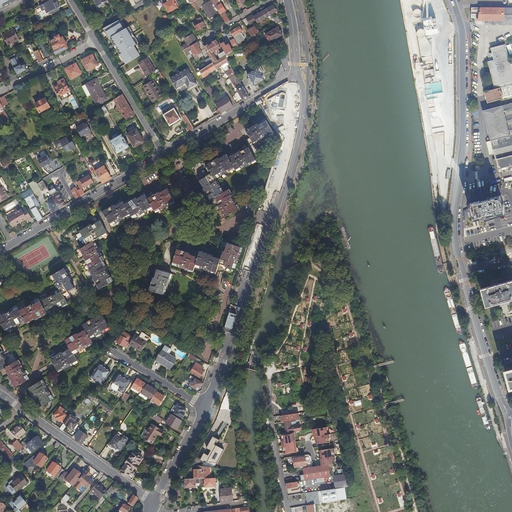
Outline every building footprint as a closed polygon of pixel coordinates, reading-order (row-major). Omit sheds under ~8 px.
[(0,0),(0,9),(5,7),(5,6),(12,2),(13,2),(17,0),(0,0)] [(55,3),(53,0),(52,0),(40,7),(46,18),(61,10),(59,8),(61,7),(58,2),(55,3)] [(108,5),(104,0),(88,0),(97,12),(108,5)] [(168,14),(178,8),(174,0),(172,0),(164,5),(168,14)] [(211,0),(226,24),(230,21),(224,12),(226,11),(222,4),(220,5),(217,0),(211,0)] [(213,8),(215,7),(213,4),(204,9),(211,21),(218,17),(213,8)] [(258,24),(278,13),(274,6),(254,18),(258,24)] [(511,8),(509,8),(472,7),(472,18),(476,18),(477,14),(480,14),(480,16),(478,16),(477,19),(479,20),(479,21),(511,21),(511,8)] [(27,14),(17,19),(18,22),(22,20),(28,18),(27,17),(28,17),(27,14)] [(275,27),(281,23),(278,17),(271,21),(275,27)] [(124,62),(126,65),(140,57),(138,53),(139,53),(135,47),(140,44),(136,37),(135,37),(133,34),(134,34),(130,27),(125,30),(121,24),(120,24),(118,22),(105,29),(107,32),(105,33),(109,40),(110,39),(120,55),(119,56),(123,62),(124,62)] [(206,27),(203,23),(195,27),(198,32),(206,27)] [(253,37),(259,33),(255,27),(249,31),(253,37)] [(240,28),(231,33),(233,37),(234,37),(238,44),(244,41),(239,34),(242,32),(240,28)] [(283,36),(283,35),(279,28),(274,30),(270,33),(266,36),(271,43),(283,36)] [(9,46),(13,44),(12,43),(19,39),(14,30),(3,36),(9,46)] [(57,55),(69,49),(67,45),(63,37),(61,38),(60,35),(52,39),(52,40),(51,41),(51,42),(51,43),(55,50),(54,51),(57,55)] [(186,39),(191,47),(198,43),(193,35),(186,39)] [(205,48),(214,62),(214,64),(218,61),(214,55),(217,54),(218,54),(220,53),(218,50),(221,49),(217,41),(213,43),(214,44),(209,47),(209,46),(205,48)] [(200,47),(198,43),(191,47),(196,56),(202,52),(199,47),(200,47)] [(224,43),(221,45),(225,52),(227,56),(235,51),(234,50),(233,50),(230,45),(227,47),(224,43)] [(31,46),(40,64),(44,62),(38,51),(34,44),(31,46)] [(494,60),(509,57),(505,45),(491,48),(494,60)] [(98,66),(93,56),(83,61),(88,71),(98,66)] [(200,72),(204,78),(209,76),(208,74),(215,70),(217,73),(219,72),(221,76),(223,75),(219,69),(219,68),(228,62),(225,57),(221,60),(218,61),(214,64),(200,72)] [(502,87),(511,84),(511,82),(511,83),(511,82),(511,69),(509,57),(494,60),(494,61),(488,62),(495,87),(502,85),(502,87)] [(10,60),(18,75),(28,70),(25,65),(22,66),(21,65),(19,66),(15,59),(12,60),(11,59),(10,60)] [(153,76),(160,72),(158,69),(155,71),(152,66),(153,66),(152,63),(151,64),(150,64),(142,69),(147,76),(151,73),(153,76)] [(67,70),(66,70),(72,80),(82,74),(77,64),(70,68),(69,67),(66,68),(67,70)] [(261,74),(264,72),(261,67),(248,75),(254,86),(264,80),(261,74)] [(230,79),(236,75),(233,70),(226,73),(230,79)] [(199,87),(190,72),(172,82),(177,89),(186,84),(191,92),(199,87)] [(239,80),(237,77),(236,75),(230,79),(233,84),(235,82),(239,80)] [(55,87),(60,97),(70,92),(65,82),(64,80),(60,82),(61,84),(60,85),(55,87)] [(86,93),(88,98),(92,95),(102,90),(97,80),(87,85),(90,91),(86,93)] [(153,104),(164,97),(154,81),(144,87),(149,94),(147,95),(153,104)] [(442,92),(441,82),(425,84),(426,91),(430,90),(431,94),(442,92)] [(511,84),(502,87),(502,88),(505,98),(511,96),(511,84)] [(206,89),(212,99),(216,97),(210,86),(206,89)] [(243,101),(249,98),(243,87),(237,91),(243,101)] [(503,99),(500,88),(485,92),(488,103),(503,99)] [(102,90),(92,95),(97,106),(107,100),(102,90)] [(267,104),(267,108),(269,111),(272,114),(276,116),(280,116),(284,115),(287,113),(290,110),(291,106),(291,102),(290,99),(288,95),(285,93),(281,92),(278,91),(274,92),(271,94),(268,97),(267,101),(267,104)] [(70,92),(60,97),(63,102),(73,97),(70,92)] [(123,95),(118,98),(118,99),(115,101),(116,104),(118,108),(116,109),(115,111),(117,113),(119,113),(121,112),(123,114),(122,114),(126,120),(134,115),(123,95)] [(9,105),(5,97),(0,98),(0,101),(3,108),(9,105)] [(221,114),(233,107),(228,98),(220,103),(223,109),(219,111),(220,112),(221,114)] [(51,108),(46,99),(36,105),(41,113),(51,108)] [(511,103),(490,109),(493,124),(487,125),(497,169),(511,165),(511,103)] [(110,115),(105,107),(101,110),(105,117),(110,115)] [(170,127),(181,120),(174,109),(164,116),(170,127)] [(493,124),(490,109),(483,111),(487,125),(493,124)] [(7,124),(11,122),(5,111),(1,114),(7,124)] [(191,132),(194,130),(186,116),(182,119),(191,132)] [(257,124),(251,128),(246,131),(254,144),(273,133),(266,121),(258,125),(257,124)] [(77,129),(82,137),(92,132),(88,125),(86,126),(85,124),(77,129)] [(144,143),(136,130),(127,135),(135,148),(144,143)] [(129,148),(122,135),(119,137),(117,134),(112,137),(114,140),(110,142),(118,155),(129,148)] [(73,142),(70,144),(67,138),(61,142),(60,141),(55,144),(58,149),(63,146),(67,152),(68,152),(70,152),(71,151),(72,149),(73,149),(75,150),(77,149),(73,142)] [(218,158),(207,164),(212,173),(199,180),(204,188),(202,189),(209,200),(215,197),(219,205),(218,206),(225,217),(238,209),(227,190),(223,192),(214,178),(234,166),(236,171),(255,160),(248,147),(240,152),(240,151),(228,158),(226,154),(219,159),(218,158)] [(57,158),(52,161),(44,150),(35,156),(47,174),(61,164),(57,158)] [(28,155),(17,161),(18,163),(29,157),(28,155)] [(4,168),(5,167),(15,162),(17,161),(15,158),(2,165),(4,168)] [(104,167),(96,172),(103,184),(111,179),(104,167)] [(93,183),(89,176),(80,182),(79,181),(77,183),(79,187),(81,186),(82,189),(85,187),(85,188),(87,186),(88,188),(90,186),(90,185),(93,183)] [(77,190),(71,179),(67,182),(72,190),(68,192),(73,201),(81,196),(77,190)] [(7,194),(0,182),(0,202),(8,197),(6,194),(7,194)] [(50,192),(47,187),(41,191),(44,196),(45,196),(47,201),(53,197),(50,192)] [(114,204),(103,211),(111,224),(130,213),(133,217),(152,206),(155,212),(174,200),(167,188),(159,192),(158,191),(147,198),(145,194),(137,198),(136,197),(125,204),(123,201),(115,205),(114,204)] [(60,209),(66,205),(58,192),(57,193),(56,189),(54,189),(50,192),(53,197),(54,199),(60,209)] [(25,199),(38,222),(43,219),(37,207),(40,205),(34,194),(25,199)] [(467,209),(467,213),(469,222),(484,219),(484,222),(490,221),(489,217),(496,215),(496,216),(505,214),(504,210),(502,210),(500,201),(502,201),(501,196),(492,199),(480,202),(471,204),(472,206),(468,207),(467,209)] [(50,210),(52,213),(60,209),(54,199),(48,203),(52,209),(50,210)] [(32,219),(25,208),(22,210),(21,209),(7,218),(12,227),(27,218),(28,221),(32,219)] [(91,225),(80,231),(88,245),(81,249),(85,257),(84,258),(91,269),(90,270),(94,277),(93,278),(100,289),(113,282),(102,262),(104,261),(93,242),(107,234),(100,221),(92,226),(91,225)] [(63,227),(57,230),(60,236),(66,232),(63,227)] [(212,255),(200,251),(198,257),(189,254),(189,253),(177,249),(172,264),(193,271),(195,266),(216,272),(219,263),(234,268),(240,247),(227,243),(224,251),(223,251),(220,259),(212,256),(212,255)] [(47,312),(48,313),(52,311),(55,309),(56,310),(68,304),(63,295),(75,288),(70,280),(72,279),(65,268),(52,276),(60,290),(41,301),(39,299),(20,310),(17,306),(0,315),(0,319),(5,329),(13,325),(14,326),(25,319),(27,322),(35,318),(36,319),(47,312)] [(171,273),(157,269),(155,277),(153,277),(149,290),(164,294),(171,273)] [(494,305),(511,300),(511,280),(482,289),(487,307),(494,305)] [(511,300),(494,305),(495,309),(511,303),(511,300)] [(225,332),(234,334),(238,313),(230,311),(225,332)] [(93,319),(81,325),(84,330),(77,335),(76,333),(64,340),(69,348),(61,352),(61,351),(53,355),(52,354),(48,356),(52,363),(54,367),(57,371),(76,361),(72,353),(91,343),(89,339),(109,329),(102,316),(94,320),(93,319)] [(118,343),(125,347),(131,336),(123,331),(115,341),(118,343)] [(136,346),(143,351),(150,339),(147,337),(148,336),(141,332),(140,333),(137,332),(133,338),(130,345),(135,348),(136,346)] [(125,347),(127,348),(130,345),(133,338),(131,336),(125,347)] [(165,363),(169,363),(172,357),(167,353),(170,349),(166,346),(158,360),(164,363),(165,363)] [(0,354),(0,368),(3,367),(8,375),(7,375),(14,387),(27,379),(16,360),(7,365),(0,354)] [(112,371),(100,363),(91,377),(102,384),(112,371)] [(200,378),(204,371),(202,370),(203,367),(197,363),(191,372),(200,378)] [(125,393),(133,382),(119,373),(113,383),(121,388),(119,391),(125,394),(125,393)] [(203,384),(190,376),(187,382),(190,384),(190,386),(198,391),(200,388),(200,389),(203,384)] [(141,392),(146,384),(142,381),(142,383),(137,380),(133,387),(141,392)] [(39,381),(26,387),(31,395),(30,396),(36,407),(49,400),(51,399),(48,395),(47,396),(39,381)] [(157,391),(146,384),(141,392),(152,399),(157,392),(157,391)] [(157,392),(152,399),(152,400),(160,405),(165,397),(157,392)] [(232,401),(224,398),(219,412),(231,417),(232,401)] [(182,421),(183,421),(184,419),(183,418),(186,413),(185,413),(186,410),(178,405),(176,408),(178,409),(174,416),(182,421)] [(61,421),(65,423),(69,417),(63,413),(64,410),(60,407),(54,416),(57,417),(56,418),(61,422),(61,421)] [(298,413),(274,417),(274,421),(281,420),(281,422),(299,419),(298,413)] [(65,423),(61,429),(64,431),(67,426),(71,429),(71,428),(74,429),(76,430),(78,426),(77,425),(79,422),(76,421),(77,419),(71,414),(69,417),(65,423)] [(174,416),(172,414),(166,423),(177,429),(182,421),(174,416)] [(301,431),(299,420),(284,422),(286,433),(294,432),(301,431)] [(154,423),(150,430),(145,437),(145,438),(153,443),(159,433),(163,435),(165,430),(154,423)] [(219,427),(214,424),(210,431),(201,448),(192,465),(197,466),(201,467),(212,447),(210,446),(219,427)] [(20,425),(11,433),(17,440),(26,433),(20,425)] [(316,437),(328,435),(327,427),(314,429),(315,437),(316,437)] [(82,431),(76,440),(82,444),(88,436),(82,431)] [(283,444),(296,442),(294,432),(286,433),(282,434),(283,444)] [(123,450),(130,439),(124,435),(122,437),(117,434),(116,433),(110,442),(110,444),(114,446),(116,446),(116,445),(123,450)] [(328,435),(316,437),(317,444),(330,442),(329,435),(328,435)] [(37,440),(35,438),(23,448),(22,448),(23,449),(24,449),(28,446),(29,448),(31,446),(32,447),(35,449),(42,443),(38,439),(37,440)] [(22,448),(23,448),(17,441),(12,445),(18,452),(22,448)] [(0,442),(0,449),(8,460),(13,456),(1,442),(0,442)] [(110,442),(108,445),(120,454),(123,450),(116,445),(116,446),(114,446),(110,444),(110,442)] [(296,442),(283,444),(285,454),(297,452),(296,442)] [(322,458),(334,456),(335,456),(334,449),(321,451),(322,458)] [(127,464),(121,472),(132,480),(135,476),(134,475),(135,474),(134,472),(133,472),(135,470),(134,469),(138,464),(139,465),(143,459),(142,459),(142,458),(142,457),(137,454),(136,453),(136,454),(135,454),(134,453),(133,455),(133,454),(131,457),(131,458),(131,459),(130,458),(126,464),(127,464)] [(34,456),(21,466),(25,471),(29,467),(35,467),(39,470),(47,459),(39,454),(36,458),(34,456)] [(306,456),(294,458),(296,467),(307,465),(306,456)] [(334,456),(322,458),(321,458),(322,465),(329,464),(335,463),(334,456)] [(58,479),(64,471),(52,463),(46,471),(58,479)] [(331,477),(329,464),(322,465),(303,468),(305,481),(331,477)] [(210,478),(209,468),(201,467),(197,466),(198,470),(194,470),(194,479),(200,479),(210,478)] [(73,486),(82,476),(74,469),(65,480),(73,487),(73,486)] [(90,474),(86,471),(82,476),(73,486),(78,490),(82,484),(88,478),(90,474)] [(58,480),(61,482),(67,474),(65,472),(58,480)] [(348,474),(336,476),(334,476),(336,489),(345,487),(348,487),(348,474)] [(20,475),(9,485),(15,493),(27,482),(20,475)] [(93,482),(88,478),(82,484),(87,488),(93,482)] [(137,483),(144,488),(149,481),(144,478),(143,480),(140,479),(137,483)] [(215,478),(210,478),(200,479),(200,483),(200,487),(216,487),(215,478)] [(200,483),(200,479),(194,479),(185,479),(185,488),(196,487),(196,483),(200,483)] [(87,488),(82,484),(78,490),(83,493),(87,488)] [(102,497),(106,492),(97,484),(91,491),(100,499),(102,497)] [(106,492),(110,495),(115,489),(111,486),(106,492)] [(306,493),(307,505),(314,504),(347,499),(345,487),(336,489),(306,493)] [(231,488),(221,490),(221,503),(233,502),(231,488)] [(61,499),(65,503),(70,498),(66,494),(61,499)] [(132,507),(137,499),(130,494),(127,498),(130,499),(127,504),(132,507)] [(13,511),(20,511),(18,510),(26,504),(19,496),(14,500),(16,502),(13,503),(12,502),(9,504),(14,510),(13,511)] [(94,506),(96,509),(105,499),(102,497),(100,499),(94,506)]
